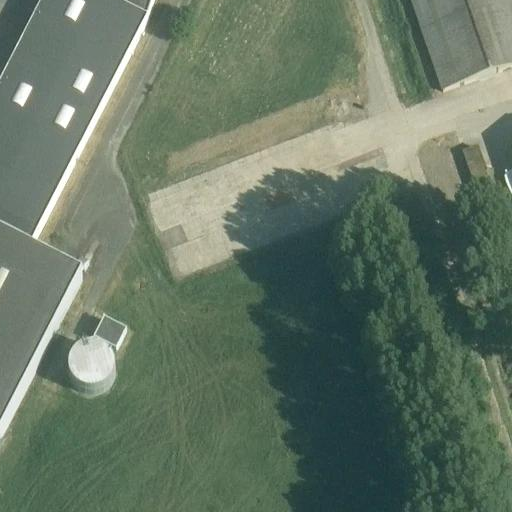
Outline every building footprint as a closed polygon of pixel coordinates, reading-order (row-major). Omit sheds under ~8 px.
[(45,0),(0,88),(0,442),(82,282),(31,255),(148,23),(154,0),(45,0)] [(511,0),(410,0),(443,94),(511,69),(511,0)] [(511,251),(477,150),(463,154),(504,274),(511,271),(511,251)] [(81,261),(76,271),(78,272),(83,274),(84,275),(89,265),(81,261)] [(104,322),(93,343),(116,354),(127,334),(104,322)] [(69,372),(69,374),(69,376),(69,378),(70,380),(70,381),(71,383),(72,385),(73,387),(74,388),(76,390),(77,391),(79,392),(80,394),(82,394),(84,395),(86,396),(88,396),(90,397),(92,397),(94,397),(96,396),(98,396),(100,395),(102,394),(103,394),(105,392),(107,391),(108,390),(109,388),(111,387),(112,385),(113,383),(113,381),(114,380),(115,378),(115,376),(115,374),(115,372),(115,370),(114,368),(113,366),(113,364),(112,362),(111,360),(109,359),(108,357),(107,356),(105,355),(103,354),(102,353),(100,352),(98,351),(96,351),(94,351),(92,351),(90,351),(88,351),(86,351),(84,352),(82,353),(80,354),(79,355),(77,356),(76,357),(74,359),(73,360),(72,362),(71,364),(70,366),(70,368),(69,370),(69,372)]
